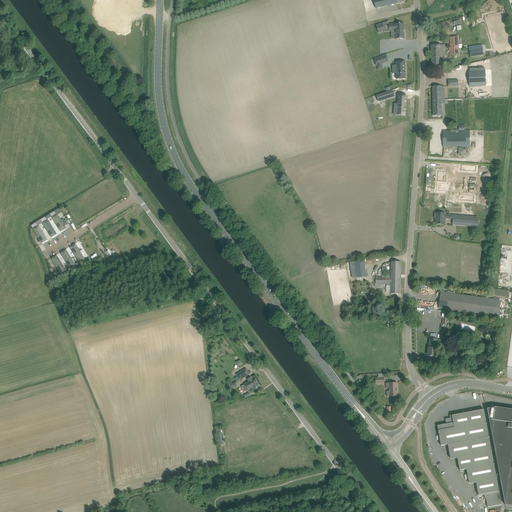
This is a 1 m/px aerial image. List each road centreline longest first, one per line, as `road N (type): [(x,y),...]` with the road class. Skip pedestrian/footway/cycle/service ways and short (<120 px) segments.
road 1 (tertiary): [(353,403),(182,172),(161,111),(160,0)]
road 2 (unclassified): [(415,376),(407,299),(422,96),(416,0)]
road 3 (unclassified): [(335,464),(136,196)]
road 4 (unclassified): [(136,196),(0,11)]
